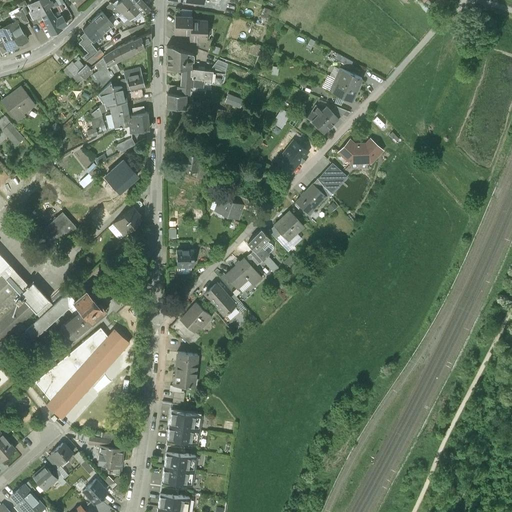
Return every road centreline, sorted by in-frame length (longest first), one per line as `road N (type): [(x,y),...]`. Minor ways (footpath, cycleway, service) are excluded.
road 1 (residential): [(483,2),(442,21),(156,322)]
road 2 (residential): [(156,322),(160,0)]
road 3 (track): [(511,307),(414,511)]
road 4 (residential): [(132,511),(156,322)]
road 5 (tertiary): [(0,67),(48,47),(100,0)]
